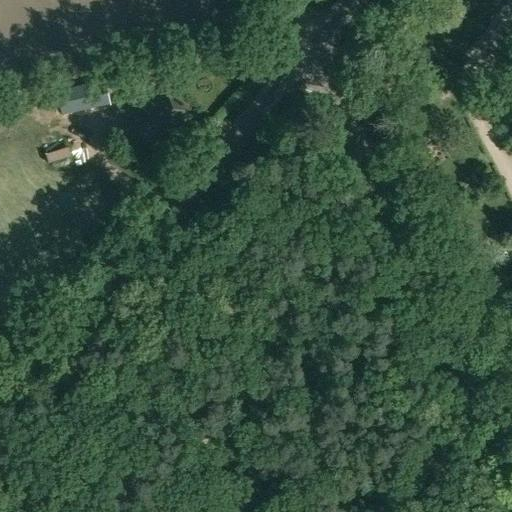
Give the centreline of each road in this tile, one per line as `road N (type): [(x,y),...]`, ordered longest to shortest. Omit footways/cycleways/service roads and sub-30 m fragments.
road 1 (unclassified): [(0,416),(314,47)]
road 2 (unclassified): [(511,476),(314,47)]
